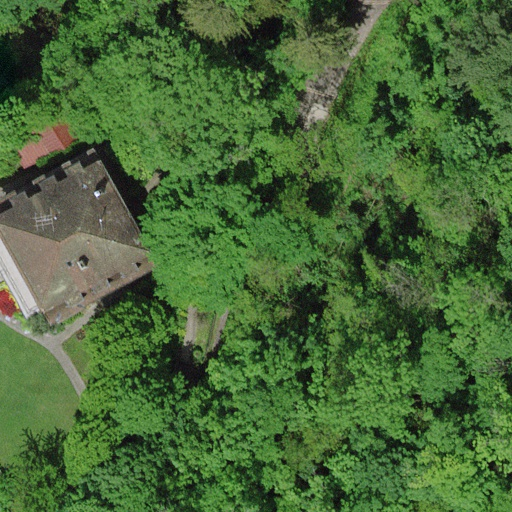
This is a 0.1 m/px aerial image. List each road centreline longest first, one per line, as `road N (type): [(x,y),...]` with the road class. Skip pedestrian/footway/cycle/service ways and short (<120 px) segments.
road 1 (track): [(165,511),(315,92),(381,0)]
road 2 (motorway): [(511,440),(351,0)]
road 3 (motorway): [(0,263),(102,511)]
